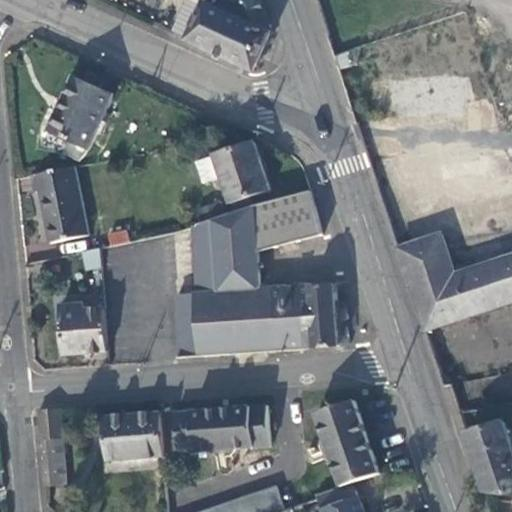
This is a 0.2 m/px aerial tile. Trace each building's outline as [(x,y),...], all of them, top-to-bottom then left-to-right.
[(256,72),(274,34),(261,0),(186,0),(172,31),(188,38),(187,41),(256,72)] [(90,149),(109,95),(66,80),(57,108),(48,134),(90,149)] [(221,175),(235,217),(274,203),(254,145),(205,161),(211,179),(221,175)] [(77,173),(76,170),(33,178),(34,181),(77,173)] [(88,236),(77,173),(34,181),(36,195),(42,193),(46,214),(51,243),(88,236)] [(258,258),(321,234),(308,192),(274,203),(235,217),(193,231),(198,299),(177,302),(181,362),(340,352),(336,290),(261,295),(258,258)] [(445,232),(400,247),(428,333),(511,303),(511,252),(459,271),(445,232)] [(97,247),(81,251),(85,270),(101,267),(97,247)] [(65,358),(108,354),(105,310),(84,312),(83,307),(61,309),(65,358)] [(444,345),(433,348),(445,386),(452,385),(456,383),(444,345)] [(318,417),(342,490),(380,477),(355,405),(318,417)] [(271,451),(268,412),(175,419),(178,458),(271,451)] [(67,489),(61,413),(39,414),(43,458),(46,491),(67,489)] [(92,467),(163,461),(160,417),(89,423),(91,448),(85,448),(86,454),(91,453),(92,467)] [(511,442),(506,423),(469,435),(479,464),(488,492),(511,496),(511,442)] [(282,511),(275,489),(208,511),(282,511)] [(364,511),(360,500),(327,511),(364,511)]
